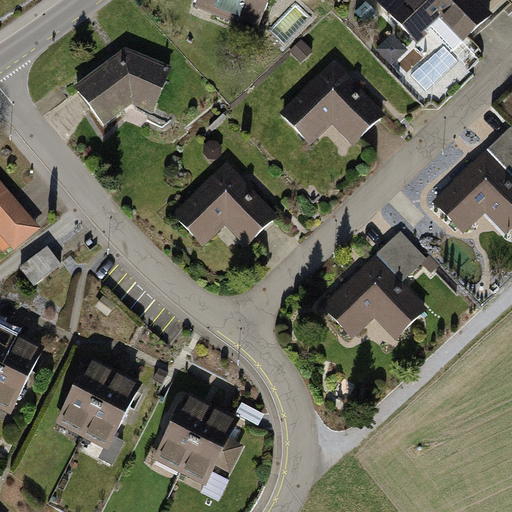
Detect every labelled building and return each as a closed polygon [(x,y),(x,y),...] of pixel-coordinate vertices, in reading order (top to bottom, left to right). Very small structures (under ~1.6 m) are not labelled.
[(212,0),(204,21),(261,42),(276,0),(212,0)] [(379,0),(422,45),(442,26),(460,45),(492,15),(477,0),(379,0)] [(127,62),(83,97),(114,139),(140,118),(160,124),(178,88),(127,62)] [(341,78),(292,123),(321,155),(344,134),(362,154),(389,129),(341,78)] [(511,183),(487,158),(436,207),(462,234),(484,213),(506,235),(511,229),(511,183)] [(236,180),(186,223),(228,271),(277,228),(236,180)] [(0,233),(13,249),(35,231),(0,188),(0,233)] [(400,238),(326,308),(353,337),(375,317),(396,339),(425,311),(400,285),(424,262),(400,238)] [(43,353),(0,331),(0,405),(13,412),(43,353)] [(137,389),(89,364),(59,421),(108,446),(137,389)] [(235,424),(188,399),(159,456),(207,480),(217,462),(231,469),(241,449),(226,441),(235,424)]
